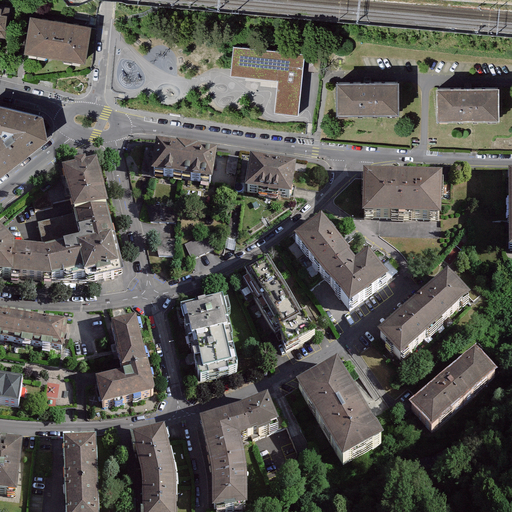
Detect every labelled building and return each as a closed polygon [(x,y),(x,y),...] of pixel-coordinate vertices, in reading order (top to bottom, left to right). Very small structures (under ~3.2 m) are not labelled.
[(8,5),(0,4),(0,34),(5,35),(8,5)] [(56,58),(62,22),(33,17),(27,53),(56,58)] [(62,22),(56,58),(85,63),(91,26),(62,22)] [(236,49),(233,78),(280,82),(277,116),(301,119),(308,57),(236,49)] [(338,115),(400,114),(400,82),(337,83),(338,115)] [(501,120),(501,88),(439,89),(439,121),(501,120)] [(0,174),(50,136),(44,113),(0,104),(0,174)] [(183,181),(188,150),(159,146),(154,177),(183,181)] [(188,150),(183,181),(212,185),(217,155),(188,150)] [(238,175),(240,157),(230,156),(227,173),(238,175)] [(247,191),(291,197),(295,166),(252,159),(247,191)] [(68,202),(72,215),(107,207),(96,163),(85,166),(84,162),(72,165),(73,168),(60,171),(62,180),(33,203),(36,213),(54,209),(53,205),(68,202)] [(443,182),(366,180),(365,224),(441,226),(443,182)] [(152,223),(178,224),(179,208),(147,204),(152,223)] [(77,243),(75,244),(85,284),(96,285),(124,278),(114,235),(107,207),(72,215),(73,221),(79,240),(79,242),(77,243)] [(230,219),(225,245),(235,247),(240,221),(230,219)] [(79,240),(73,221),(37,230),(43,252),(75,244),(77,243),(79,242),(79,240)] [(331,290),(358,270),(322,224),(295,245),(331,290)] [(0,278),(11,280),(13,249),(0,234),(0,278)] [(209,235),(186,245),(192,261),(216,250),(209,235)] [(176,255),(177,240),(157,239),(157,254),(176,255)] [(54,284),(85,284),(75,244),(43,252),(37,252),(13,249),(11,280),(54,284)] [(266,313),(294,296),(271,257),(243,274),(266,313)] [(358,270),(331,290),(352,317),(392,286),(371,259),(358,270)] [(417,309),(441,334),(477,302),(453,276),(417,309)] [(294,296),(266,313),(290,352),(318,335),(294,296)] [(181,311),(189,342),(232,331),(225,300),(181,311)] [(441,334),(417,309),(382,340),(406,366),(441,334)] [(0,341),(61,351),(65,324),(0,313),(0,341)] [(136,319),(111,325),(120,364),(121,370),(120,370),(122,376),(97,381),(104,409),(152,398),(155,397),(155,394),(155,392),(146,358),(136,319)] [(235,342),(232,331),(189,342),(192,352),(193,352),(200,380),(201,380),(202,383),(239,374),(239,371),(240,371),(233,342),(235,342)] [(477,357),(410,414),(433,441),(500,384),(477,357)] [(385,452),(338,369),(296,392),(344,476),(385,452)] [(24,383),(0,379),(0,408),(0,406),(20,409),(24,383)] [(244,411),(255,439),(285,427),(272,400),(244,411)] [(255,439),(244,411),(202,424),(212,469),(248,461),(244,443),(255,439)] [(141,473),(142,479),(177,474),(176,469),(166,429),(132,437),(141,473)] [(64,444),(66,486),(99,486),(97,442),(64,444)] [(0,496),(17,498),(22,446),(0,443),(0,496)] [(248,461),(212,469),(215,485),(214,511),(251,511),(252,490),(251,475),(248,461)] [(177,478),(177,474),(142,479),(143,485),(143,511),(178,511),(178,487),(177,478)] [(99,511),(99,486),(66,486),(66,511),(99,511)]
